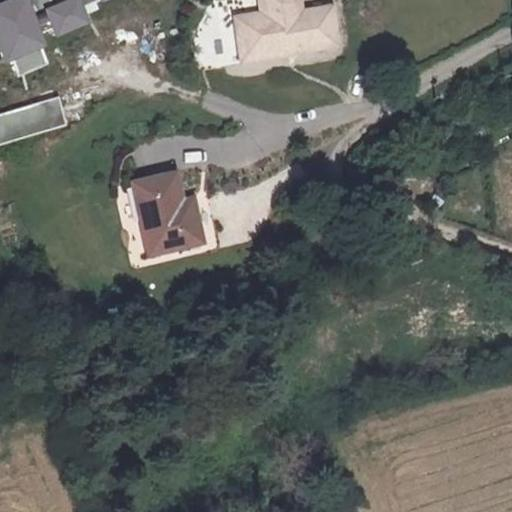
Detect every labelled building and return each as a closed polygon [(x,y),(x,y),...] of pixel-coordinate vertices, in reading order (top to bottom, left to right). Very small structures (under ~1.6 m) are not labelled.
[(61,36),(89,25),(81,6),(96,0),(15,0),(0,6),(0,45),(5,58),(10,57),(19,80),(54,66),(42,36),(49,33),(61,36)] [(258,0),(262,23),(237,27),(243,60),(282,53),(281,49),(307,44),(307,49),(339,44),(332,4),(301,9),(299,0),(258,0)] [(282,53),(307,49),(307,44),(281,49),(282,53)] [(0,147),(68,127),(59,99),(0,116),(0,147)] [(175,173),(131,184),(148,256),(203,243),(194,207),(180,211),(178,203),(182,203),(175,173)]
